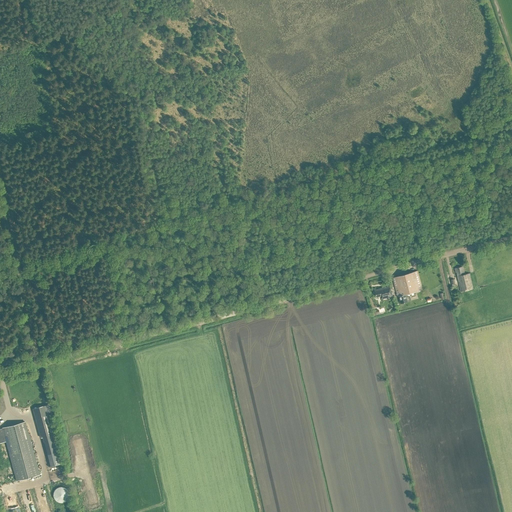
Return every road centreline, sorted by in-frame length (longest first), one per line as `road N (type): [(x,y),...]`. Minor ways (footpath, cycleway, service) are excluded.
road 1 (unclassified): [(0,374),(511,237)]
road 2 (track): [(37,364),(0,169)]
